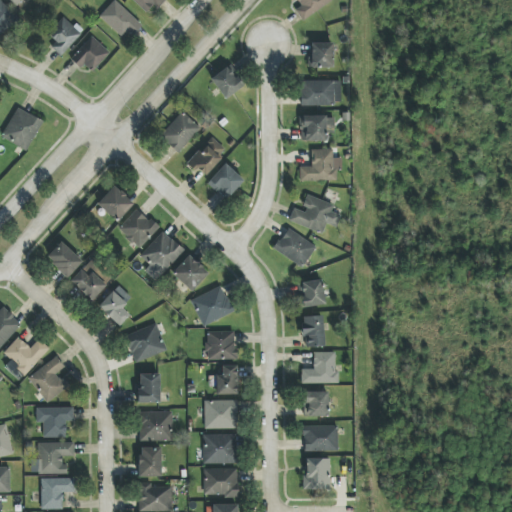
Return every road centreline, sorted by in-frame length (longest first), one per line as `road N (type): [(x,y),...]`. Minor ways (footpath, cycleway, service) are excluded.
road 1 (residential): [(113,142),(253,270),(272,316),(273,511)]
road 2 (tertiary): [(202,0),(0,216)]
road 3 (residential): [(8,265),(99,357),(109,394),(110,511)]
road 4 (residential): [(233,250),(264,216),(273,175),(267,44)]
road 5 (tertiary): [(113,142),(245,0)]
